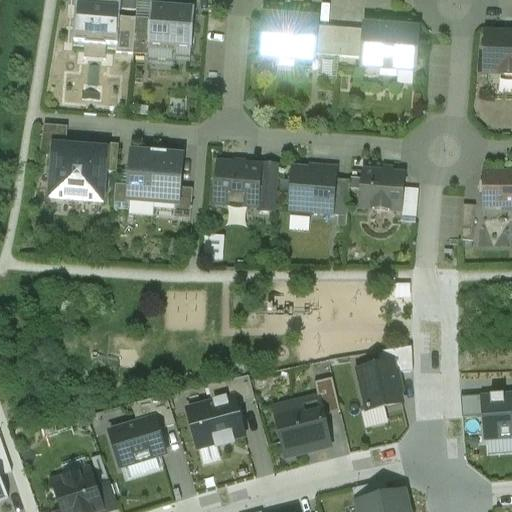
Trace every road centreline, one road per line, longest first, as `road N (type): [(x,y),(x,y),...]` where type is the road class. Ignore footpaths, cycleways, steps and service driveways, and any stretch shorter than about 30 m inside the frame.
road 1 (residential): [(426,463),(342,474),(215,511)]
road 2 (residential): [(445,153),(229,137)]
road 3 (residential): [(424,271),(426,463)]
road 4 (residential): [(229,137),(65,122)]
road 5 (residential): [(452,6),(456,106),(445,153)]
road 6 (residential): [(243,0),(229,137)]
road 7 (residential): [(445,153),(431,192),(424,271)]
